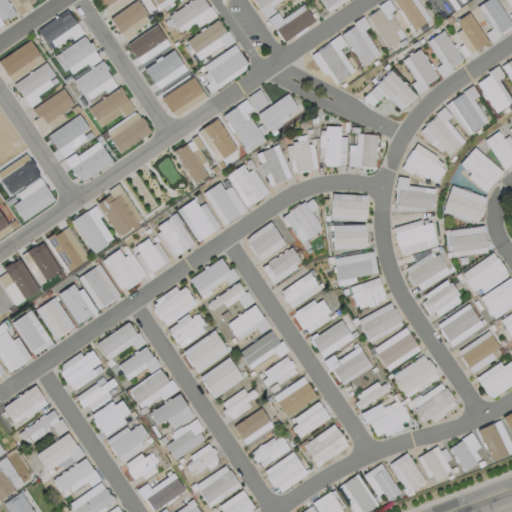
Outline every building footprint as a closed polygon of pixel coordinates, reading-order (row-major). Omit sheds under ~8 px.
[(0,0),(0,23),(14,14),(4,0),(0,0)] [(8,0),(18,15),(31,7),(28,3),(32,0),(8,0)] [(153,0),(161,11),(178,0),(153,0)] [(178,33),(193,23),(196,28),(214,16),(203,0),(190,0),(167,15),(178,33)] [(280,0),(252,0),(264,18),(274,12),(271,6),(280,0)] [(318,0),(326,12),(344,0),(318,0)] [(365,14),(385,48),(404,37),(389,12),(394,9),(388,0),(365,14)] [(429,19),(416,0),(392,0),(412,30),(429,19)] [(489,29),(484,32),(490,41),(511,27),(511,25),(495,0),(484,0),(475,7),(489,29)] [(109,16),(122,42),(135,36),(132,30),(148,22),(137,1),(109,16)] [(314,23),(303,4),(280,19),(276,12),(266,18),(281,43),(314,23)] [(82,33),(66,10),(36,31),(50,50),(69,35),(73,40),(82,33)] [(454,20),(459,30),(454,32),(461,45),(458,46),(463,56),(486,44),(469,12),(454,20)] [(378,54),(363,30),(369,26),(363,17),(340,32),(362,65),(378,54)] [(198,61),(231,40),(218,19),(185,40),(198,61)] [(425,41),(440,64),(434,67),(440,76),(462,61),(441,30),(425,41)] [(339,49),(345,45),(338,35),(309,55),(323,75),(326,73),(334,84),(353,71),(339,49)] [(54,54),(67,76),(87,63),(89,66),(99,60),(84,36),(54,54)] [(0,66),(10,82),(42,60),(28,40),(0,59),(0,66)] [(211,90),(248,70),(235,46),(198,66),(211,90)] [(415,92),(437,77),(418,48),(400,60),(414,80),(409,83),(415,92)] [(511,57),(500,66),(511,84),(511,57)] [(116,85),(101,61),(72,80),(85,101),(104,89),(106,91),(116,85)] [(27,107),(39,101),(36,94),(56,83),(45,63),(13,82),(27,107)] [(474,81),(494,113),(511,102),(497,80),(503,76),(497,67),(474,81)] [(414,96),(390,70),(361,97),(370,106),(383,94),(398,110),(414,96)] [(159,97),(170,114),(178,109),(180,113),(205,97),(192,77),(159,97)] [(471,99),(477,95),(471,85),(444,105),(466,136),(487,121),(471,99)] [(72,106),(62,89),(30,108),(36,118),(32,120),(39,133),(64,119),(60,112),(72,106)] [(97,127),(131,110),(121,89),(87,105),(97,127)] [(289,119),(286,114),(296,107),(287,93),(257,113),(269,132),(289,119)] [(245,113),(251,109),(244,100),(221,115),(246,152),(264,140),(245,113)] [(419,129),(445,158),(463,141),(445,120),(450,116),(442,107),(419,129)] [(149,135),(137,112),(104,128),(116,152),(149,135)] [(195,131),(219,167),(225,164),(222,159),(236,150),(215,118),(195,131)] [(339,127),(318,127),(318,156),(323,156),(323,166),(345,165),(344,137),(339,137),(339,127)] [(511,162),(511,146),(499,129),(482,140),(503,169),(511,162)] [(347,145),(346,167),(374,168),(375,135),(355,134),(354,145),(347,145)] [(193,184),(206,175),(200,165),(205,161),(198,149),(202,146),(196,136),(172,151),(193,184)] [(290,173),(316,169),(311,140),(285,145),(290,173)] [(63,159),(79,183),(111,162),(97,141),(74,156),(73,153),(63,159)] [(435,183),(447,165),(415,144),(400,167),(420,180),(423,175),(435,183)] [(288,179),(277,145),(255,152),(266,186),(288,179)] [(469,173),(466,177),(483,192),(501,172),(473,147),(458,163),(469,173)] [(0,181),(8,194),(38,175),(25,155),(11,164),(14,169),(0,177),(0,181)] [(245,172),(241,164),(224,174),(244,207),(267,194),(252,168),(245,172)] [(394,210),(433,211),(433,188),(406,186),(407,177),(395,177),(394,210)] [(19,199),(11,205),(21,221),(53,200),(39,178),(15,194),(19,199)] [(222,190),(217,182),(201,192),(221,225),(244,211),(229,186),(222,190)] [(116,235),(140,221),(117,183),(106,190),(109,194),(96,202),(116,235)] [(441,213),(476,225),(486,197),(450,184),(441,213)] [(329,219),(364,220),(365,195),(330,194),(329,219)] [(282,214),(298,242),(322,229),(311,211),(316,208),(311,198),(282,214)] [(197,206),(192,199),(175,209),(195,241),(218,227),(203,203),(197,206)] [(71,220),(92,253),(113,239),(93,206),(71,220)] [(153,225),(169,257),(192,246),(175,214),(153,225)] [(399,255),(436,246),(431,222),(421,225),(420,220),(392,227),(399,255)] [(244,239),(258,261),(284,244),(269,222),(244,239)] [(331,225),(331,249),(364,248),(364,224),(331,225)] [(447,231),(451,257),(486,252),(482,225),(447,231)] [(44,239),(65,273),(87,259),(66,226),(44,239)] [(150,245),(147,239),(131,246),(144,273),(167,262),(158,242),(150,245)] [(39,284),(59,270),(40,241),(19,255),(39,284)] [(260,266),(270,283),(301,264),(290,247),(260,266)] [(120,291),(143,276),(129,253),(122,257),(117,249),(100,260),(120,291)] [(448,274),(435,250),(403,268),(416,291),(448,274)] [(478,295),(508,275),(492,252),(463,272),(478,295)] [(336,286),(355,283),(354,276),(375,274),(373,253),(333,257),(336,286)] [(5,272),(0,275),(0,283),(12,305),(37,291),(19,258),(2,267),(5,272)] [(237,278),(231,268),(227,270),(221,259),(188,277),(198,295),(224,281),(226,284),(237,278)] [(118,295),(97,264),(76,278),(97,309),(118,295)] [(279,291),(290,308),(321,287),(310,270),(279,291)] [(479,297),(493,319),(511,305),(511,282),(508,277),(479,297)] [(384,302),(379,279),(350,285),(354,308),(384,302)] [(460,302),(450,280),(419,294),(430,317),(460,302)] [(205,303),(210,310),(221,302),(224,307),(237,299),(238,300),(245,296),(237,283),(205,303)] [(149,303),(162,325),(195,306),(182,284),(149,303)] [(72,326),(53,297),(33,309),(53,339),(72,326)] [(318,297),(293,313),(307,333),(331,317),(318,297)] [(356,319),(367,342),(401,326),(390,303),(356,319)] [(450,346),(482,325),(467,303),(436,325),(450,346)] [(256,328),(259,332),(268,327),(254,305),(226,323),(237,340),(256,328)] [(31,355),(50,343),(29,310),(10,323),(31,355)] [(511,311),(499,320),(511,338),(511,337),(511,311)] [(195,314),(189,318),(186,314),(165,329),(179,348),(205,330),(195,314)] [(351,337),(339,319),(309,339),(322,358),(351,337)] [(95,343),(106,360),(130,344),(134,349),(143,343),(127,321),(95,343)] [(16,337),(10,340),(0,323),(0,360),(7,372),(29,358),(16,337)] [(385,369),(418,352),(406,328),(373,345),(385,369)] [(274,352),(277,357),(287,350),(280,341),(277,343),(269,330),(238,352),(249,369),(274,352)] [(227,354),(214,331),(181,350),(194,373),(227,354)] [(490,352),(498,347),(488,331),(456,350),(470,373),(494,358),(490,352)] [(371,367),(359,346),(335,359),(332,354),(323,360),(338,386),(371,367)] [(148,372),(157,367),(146,347),(116,363),(125,379),(145,368),(148,372)] [(94,375),(90,368),(99,362),(91,350),(81,356),(79,352),(56,366),(72,390),(94,375)] [(406,397),(438,377),(423,354),(391,375),(406,397)] [(198,376),(211,398),(241,379),(228,357),(198,376)] [(500,366),(498,363),(475,376),(487,398),(511,384),(511,364),(510,361),(500,366)] [(175,391),(160,368),(127,390),(139,408),(159,395),(161,400),(175,391)] [(110,398),(105,390),(115,385),(111,378),(97,386),(95,383),(76,395),(86,412),(110,398)] [(425,424),(455,404),(440,382),(410,403),(425,424)] [(45,405),(35,387),(2,404),(11,422),(45,405)] [(244,398),(246,397),(242,389),(219,402),(228,419),(249,407),(244,398)] [(148,412),(156,425),(165,419),(172,429),(192,416),(178,393),(148,412)] [(128,413),(119,398),(89,415),(101,436),(125,423),(121,417),(128,413)] [(401,428),(399,422),(407,419),(399,400),(381,407),(379,404),(359,412),(364,425),(369,423),(375,438),(401,428)] [(288,422),(298,438),(328,418),(318,403),(288,422)] [(271,426),(259,408),(232,426),(244,445),(271,426)] [(19,431),(26,442),(52,426),(57,435),(65,429),(52,409),(19,431)] [(205,439),(193,419),(168,434),(172,440),(164,445),(172,459),(205,439)] [(139,441),(147,436),(139,423),(127,431),(125,427),(105,440),(119,462),(143,447),(139,441)] [(315,466),(347,445),(333,424),(301,445),(315,466)] [(46,471),(65,459),(68,464),(81,455),(67,433),(35,453),(46,471)] [(460,470),(479,461),(474,449),(478,447),(471,434),(448,445),(460,470)] [(258,467),(289,451),(281,435),(250,451),(258,467)] [(450,459),(442,444),(417,457),(430,482),(450,472),(445,462),(450,459)] [(191,475),(206,466),(208,470),(219,462),(209,445),(182,461),(191,475)] [(307,474),(292,451),(263,471),(278,493),(307,474)] [(124,465),(135,482),(155,469),(144,452),(124,465)] [(425,481),(405,452),(387,464),(408,493),(425,481)] [(0,498),(22,485),(5,457),(0,459),(0,498)] [(59,492),(68,487),(70,491),(86,482),(89,486),(98,481),(86,458),(51,477),(59,492)] [(387,501),(399,493),(379,463),(362,475),(376,496),(381,493),(387,501)] [(208,507),(239,486),(225,464),(193,485),(208,507)] [(183,492),(173,473),(148,487),(146,483),(136,488),(149,511),(183,492)] [(336,487),(352,511),(365,511),(376,505),(356,474),(336,487)] [(97,511),(113,502),(100,482),(67,503),(73,511),(97,511)] [(220,511),(219,511),(254,511),(241,490),(217,505),(220,511)] [(312,501),(317,511),(342,511),(331,491),(312,501)] [(7,511),(33,511),(19,492),(2,503),(7,511)] [(172,511),(166,511),(164,508),(158,511),(199,511),(192,500),(172,511)]
